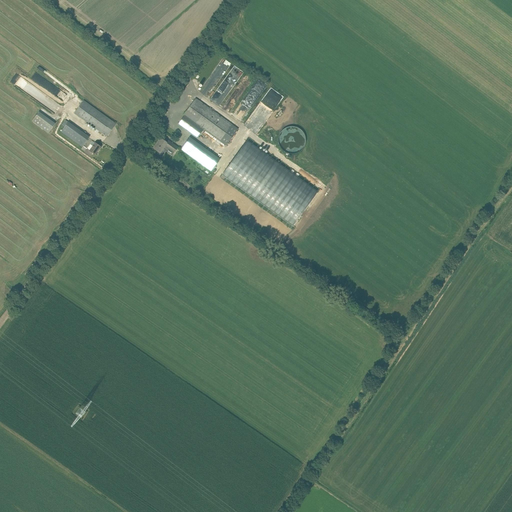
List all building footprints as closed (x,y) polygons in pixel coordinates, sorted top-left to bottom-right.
[(223,58),(219,65),(227,69),(231,63),(223,58)] [(235,84),(244,72),(235,66),(228,77),(234,81),(233,83),(235,84)] [(62,100),(67,94),(36,73),(30,81),(16,72),(10,82),(54,112),(60,104),(57,102),(59,98),(62,100)] [(238,129),(199,101),(195,98),(183,115),(184,115),(178,124),(198,138),(204,129),(226,146),(238,129)] [(116,124),(112,121),(83,100),(74,113),(107,136),(116,124)] [(32,121),(48,132),(55,124),(39,112),(32,121)] [(61,131),(82,147),(89,137),(68,122),(61,131)] [(279,132),(278,142),(279,145),(281,149),(287,153),(296,153),(301,149),(305,143),(305,136),(301,129),(293,126),(285,127),(279,132)] [(220,159),(207,149),(189,137),(181,149),(211,171),(220,159)] [(168,148),(172,143),(168,140),(166,142),(160,138),(153,148),(160,153),(165,146),(168,148)] [(246,141),(223,174),(293,225),(316,192),(246,141)] [(101,147),(97,144),(95,143),(89,150),(87,149),(85,152),(90,156),(92,153),(95,155),(101,147)] [(325,171),(321,175),(327,181),(331,177),(325,171)]
